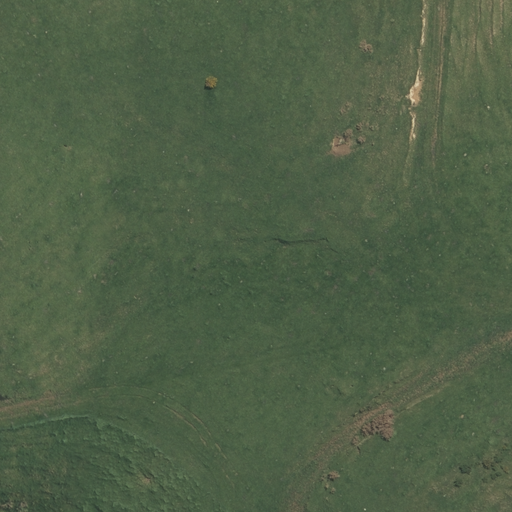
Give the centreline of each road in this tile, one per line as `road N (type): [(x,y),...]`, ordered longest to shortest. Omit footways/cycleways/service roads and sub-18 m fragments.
road 1 (track): [(432,336),(0,417)]
road 2 (track): [(432,336),(411,260),(406,177),(426,0)]
road 3 (track): [(40,408),(100,412),(197,449),(234,494),(238,511)]
road 4 (track): [(297,511),(340,435),(432,336)]
